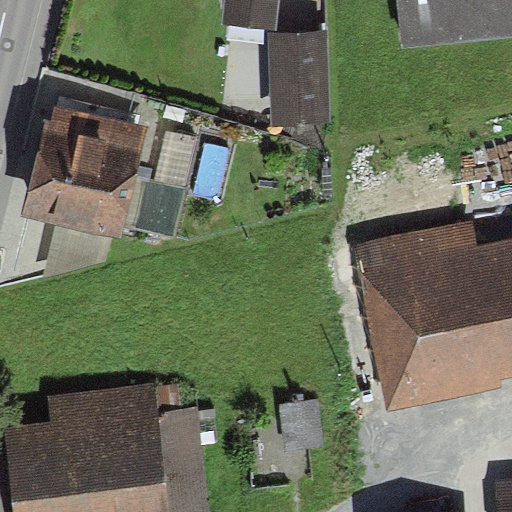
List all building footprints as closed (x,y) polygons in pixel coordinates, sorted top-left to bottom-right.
[(262,31),(267,0),(230,0),(226,25),(262,31)] [(511,33),(511,0),(391,0),(398,48),(511,33)] [(314,43),(278,44),(280,118),(316,117),(314,43)] [(112,232),(142,133),(58,109),(29,208),(112,232)] [(174,196),(156,192),(148,223),(166,228),(174,196)] [(362,275),(388,394),(511,366),(511,242),(472,251),(421,262),(362,275)] [(317,397),(287,396),(285,444),(315,445),(317,397)] [(11,455),(17,511),(167,511),(156,397),(46,408),(7,412),(11,455)] [(511,511),(511,491),(492,494),(494,511),(511,511)]
